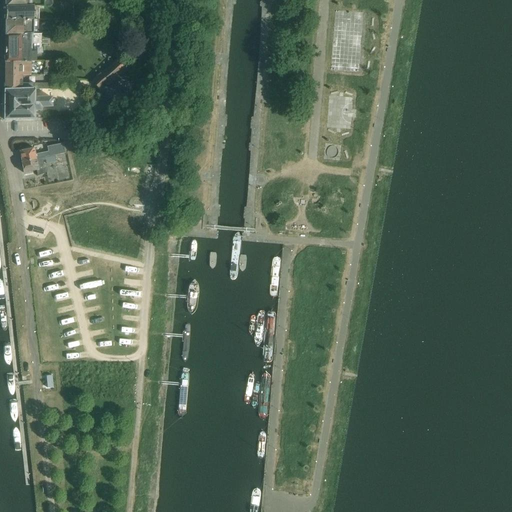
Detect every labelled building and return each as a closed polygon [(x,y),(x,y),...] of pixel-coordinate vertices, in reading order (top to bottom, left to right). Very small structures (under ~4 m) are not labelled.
[(5,7),(5,21),(32,21),(33,7),(26,7),(5,7)] [(5,21),(5,35),(30,35),(33,35),(33,30),(37,30),(38,21),(33,21),(32,21),(5,21)] [(5,35),(5,64),(29,63),(29,62),(36,62),(36,52),(30,52),(30,35),(5,35)] [(92,83),(99,91),(129,64),(122,56),(92,83)] [(5,64),(4,77),(21,76),(30,76),(29,68),(29,63),(5,64)] [(4,77),(4,91),(34,90),(50,90),(50,84),(21,85),(21,76),(4,77)] [(34,90),(4,91),(4,120),(33,120),(33,112),(41,111),(41,108),(52,108),(51,98),(37,98),(38,100),(33,100),(34,90)] [(21,163),(45,158),(65,154),(63,144),(47,147),(48,152),(35,155),(34,149),(19,152),(21,163)] [(21,163),(23,173),(36,171),(37,177),(47,173),(46,167),(44,167),(43,161),(45,161),(45,158),(21,163)] [(76,226),(76,217),(61,218),(62,227),(76,226)] [(122,284),(133,284),(134,275),(122,274),(122,284)]
